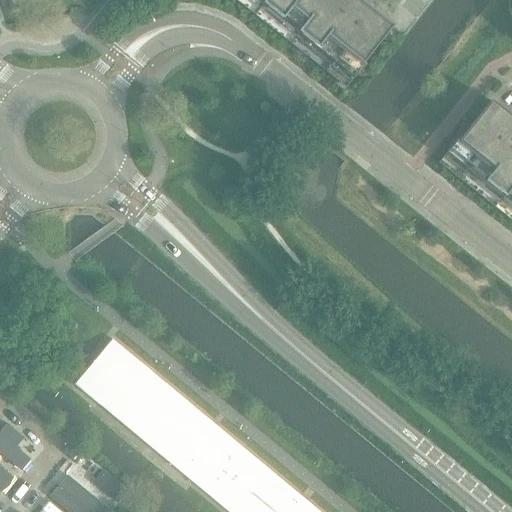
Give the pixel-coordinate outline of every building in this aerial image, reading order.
[(345,87),(393,26),(360,0),(236,0),(345,87)] [(511,220),(511,118),(491,101),(441,163),(511,220)] [(109,339),(74,382),(106,409),(230,511),(320,511),(196,409),(109,339)] [(0,421),(0,449),(23,468),(36,452),(0,421)] [(0,482),(6,488),(20,471),(0,454),(0,482)] [(51,485),(82,511),(110,511),(112,510),(64,469),(51,485)] [(103,470),(92,483),(117,504),(128,491),(103,470)] [(32,508),(37,511),(69,511),(46,491),(32,508)]
